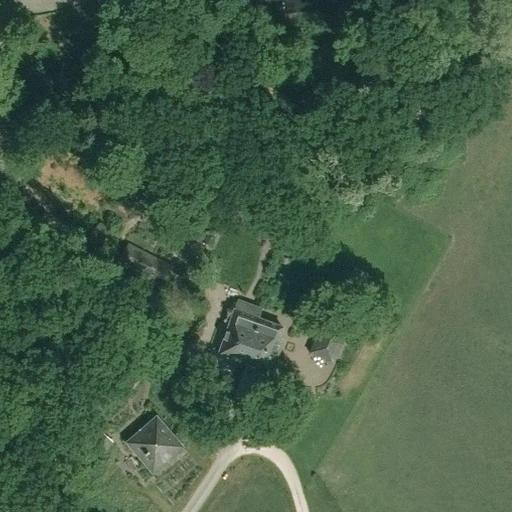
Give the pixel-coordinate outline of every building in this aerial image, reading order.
[(262,0),(263,14),(344,7),(343,0),(262,0)] [(86,32),(81,28),(76,34),(80,38),(86,32)] [(322,44),(305,83),(325,91),(342,52),(322,44)] [(100,223),(85,239),(93,248),(109,232),(100,223)] [(127,243),(116,264),(161,287),(172,265),(127,243)] [(233,310),(217,353),(241,363),(258,320),(257,319),(260,310),(245,304),(241,313),(233,310)] [(333,364),(348,330),(322,319),(308,353),(333,364)] [(258,320),(241,363),(265,372),(272,354),(277,356),(282,342),(276,340),(281,329),(258,320)] [(133,388),(149,370),(136,357),(119,376),(133,388)] [(151,474),(182,448),(155,417),(125,444),(151,474)] [(89,445),(101,455),(112,442),(99,432),(89,445)]
